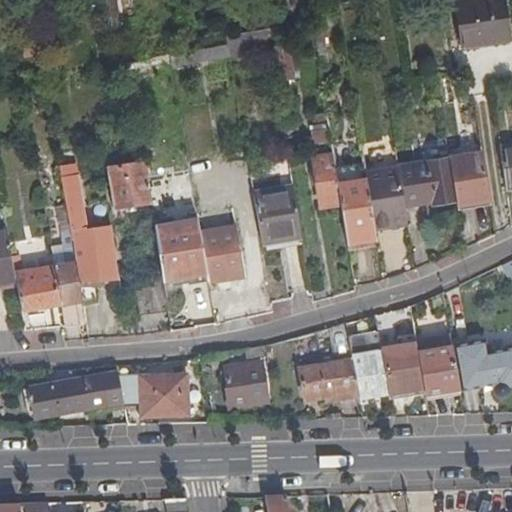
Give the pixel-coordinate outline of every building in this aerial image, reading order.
[(117,0),(101,0),(107,29),(123,27),(117,0)] [(477,0),(456,0),(462,45),(484,43),(477,0)] [(501,41),(495,0),(477,0),(484,43),(501,41)] [(504,0),(495,0),(501,41),(510,40),(504,0)] [(265,28),(267,39),(287,35),(285,24),(265,28)] [(317,50),(324,49),(320,25),(313,26),(317,50)] [(267,39),(265,28),(264,28),(226,36),(227,44),(230,59),(269,51),(267,39)] [(34,35),(20,37),(22,54),(37,51),(34,35)] [(287,43),(272,46),(278,80),(294,77),(287,43)] [(208,63),(230,59),(227,44),(206,47),(208,63)] [(173,69),(203,64),(200,48),(187,50),(170,53),(173,69)] [(327,63),(324,49),(317,50),(319,64),(327,63)] [(284,83),(275,85),(284,137),(299,134),(292,97),(287,98),(284,83)] [(121,109),(134,108),(131,91),(118,93),(121,109)] [(325,128),(309,131),(311,142),(327,139),(325,128)] [(511,188),(511,146),(500,148),(506,189),(511,188)] [(59,168),(74,166),(71,151),(57,154),(59,168)] [(336,182),(332,153),(312,157),(320,206),(340,203),(336,182)] [(457,205),(489,200),(482,153),(449,158),(456,199),(457,205)] [(433,203),(456,199),(449,158),(397,167),(406,224),(407,224),(404,204),(432,200),(433,203)] [(114,208),(150,202),(143,162),(107,168),(114,208)] [(74,166),(59,168),(66,206),(70,228),(82,299),(83,307),(97,305),(94,286),(104,285),(103,280),(120,278),(112,226),(91,230),(92,236),(80,237),(78,228),(85,227),(74,166)] [(389,227),(406,224),(397,167),(364,172),(365,177),(374,229),(376,229),(375,225),(389,223),(389,227)] [(340,203),(346,243),(376,239),(374,229),(365,177),(336,182),(340,203)] [(302,239),(293,185),(254,192),(264,245),(302,239)] [(58,207),(62,230),(70,228),(66,206),(58,207)] [(198,218),(154,226),(161,268),(163,281),(187,276),(189,284),(208,281),(200,233),(198,218)] [(208,281),(245,275),(236,227),(200,233),(208,281)] [(236,227),(245,275),(246,275),(237,227),(236,227)] [(70,228),(62,230),(61,230),(64,249),(51,251),(54,266),(60,304),(64,327),(79,325),(75,300),(82,299),(70,228)] [(14,273),(6,230),(0,231),(0,284),(15,281),(14,273)] [(54,266),(14,273),(15,281),(20,310),(60,304),(54,266)] [(139,315),(169,313),(164,286),(163,281),(161,268),(131,274),(139,315)] [(334,360),(352,357),(348,336),(346,327),(328,332),(334,360)] [(358,395),(359,398),(388,393),(381,349),(378,331),(348,336),(352,357),(352,360),(358,395)] [(418,354),(414,334),(397,337),(398,347),(381,349),(388,393),(424,387),(418,354)] [(511,390),(511,349),(489,354),(486,341),(452,348),(460,391),(492,385),(494,395),(495,396),(499,399),(503,399),(507,397),(508,395),(509,391),(511,390)] [(424,387),(425,396),(460,391),(452,348),(418,354),(424,387)] [(358,395),(352,360),(300,368),(305,399),(336,394),(336,398),(358,395)] [(268,401),(262,362),(244,364),(244,367),(239,368),(240,373),(227,374),(229,405),(249,404),(268,401)] [(101,406),(123,402),(118,379),(117,373),(95,377),(101,406)] [(123,402),(123,406),(141,404),(141,417),(188,415),(186,374),(142,376),(118,379),(123,402)] [(101,406),(95,377),(82,380),(87,408),(101,406)] [(57,414),(87,408),(82,380),(27,390),(31,413),(55,408),(57,414)] [(268,511),(290,511),(287,496),(278,496),(265,496),(268,511)] [(166,511),(186,511),(184,500),(175,500),(164,500),(166,511)]
